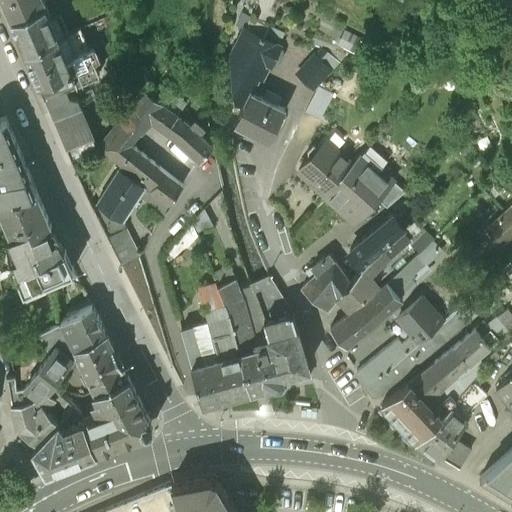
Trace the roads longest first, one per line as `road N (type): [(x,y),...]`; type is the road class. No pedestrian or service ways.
road 1 (tertiary): [(194,451),(0,57)]
road 2 (residential): [(337,456),(342,408),(256,207),(255,150)]
road 3 (secondary): [(33,511),(194,451)]
road 4 (secondary): [(337,456),(405,475),(477,511)]
road 5 (secondary): [(194,451),(337,456)]
